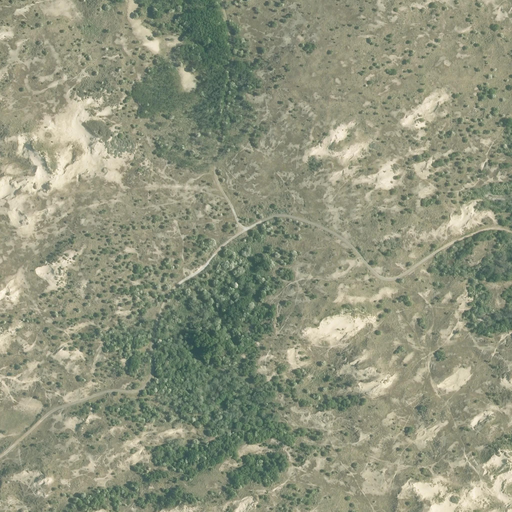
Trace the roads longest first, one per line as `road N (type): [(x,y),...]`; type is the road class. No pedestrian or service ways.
road 1 (track): [(0,459),(48,412),(146,386),(171,290),(242,232)]
road 2 (track): [(261,221),(278,214),(317,225),(387,279),(486,228),(511,232)]
